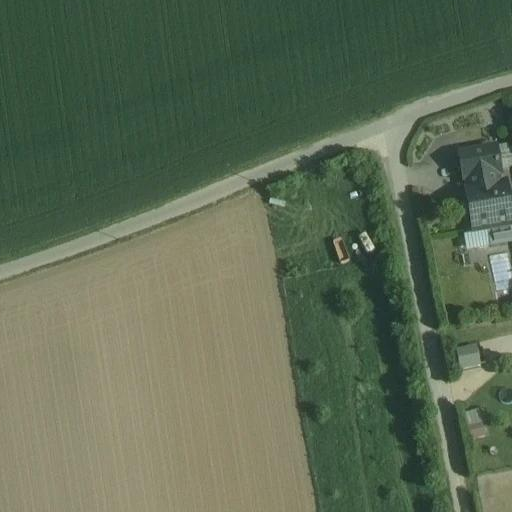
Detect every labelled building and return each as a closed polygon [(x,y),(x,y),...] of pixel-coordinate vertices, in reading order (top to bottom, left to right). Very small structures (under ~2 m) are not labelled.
[(495,151),(459,157),(464,181),(468,180),(495,175),(499,174),(495,151)] [(495,175),(468,180),(470,192),(466,193),(474,233),(511,225),(511,221),(505,185),(497,187),(495,175)] [(511,270),(510,253),(493,255),(496,291),(511,288),(511,270)] [(456,350),(460,371),(481,366),(476,345),(456,350)] [(480,409),(468,413),(476,439),(489,435),(480,409)]
